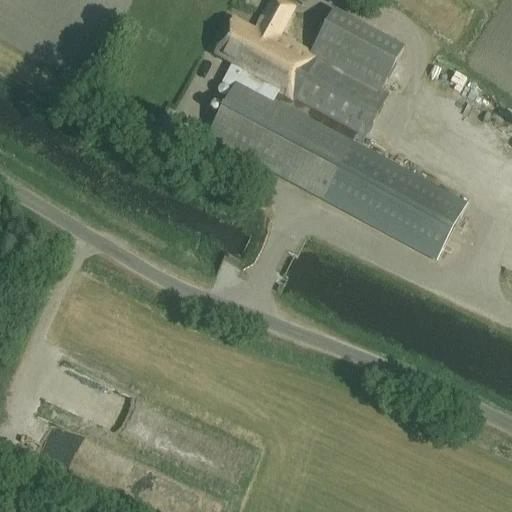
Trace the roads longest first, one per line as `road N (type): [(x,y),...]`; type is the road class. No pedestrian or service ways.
road 1 (unclassified): [(0,184),(192,293),(511,426)]
road 2 (unknown): [(285,226),(511,318)]
road 3 (track): [(85,235),(0,421)]
